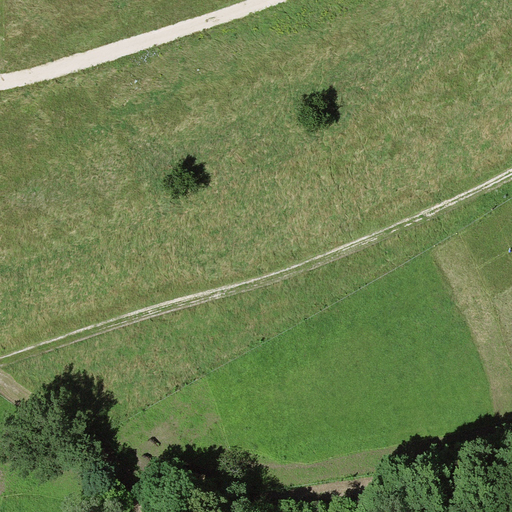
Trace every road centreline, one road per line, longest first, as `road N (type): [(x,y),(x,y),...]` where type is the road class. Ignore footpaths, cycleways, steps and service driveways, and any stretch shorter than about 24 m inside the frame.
road 1 (track): [(0,369),(279,274),(443,210),(511,172)]
road 2 (track): [(511,466),(402,488),(190,511)]
road 3 (track): [(0,81),(264,0)]
road 4 (track): [(154,511),(82,439),(0,386)]
